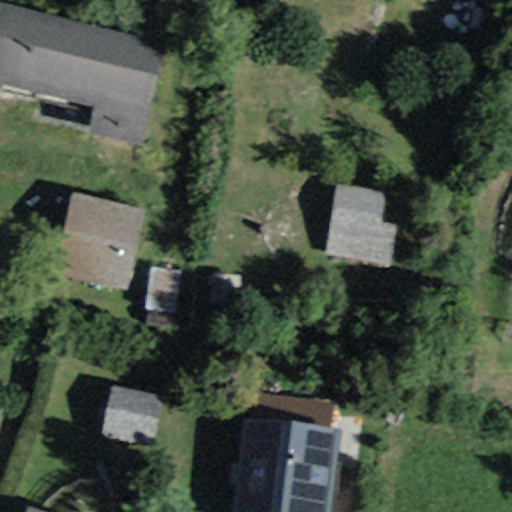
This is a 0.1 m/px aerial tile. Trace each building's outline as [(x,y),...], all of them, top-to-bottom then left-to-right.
[(160,50),(0,20),(0,99),(92,116),(86,151),(139,161),(160,50)] [(380,202),(332,196),(322,261),(384,270),(389,235),(376,233),(380,202)] [(145,216),(63,202),(49,286),(130,300),(145,216)] [(156,438),(164,390),(114,381),(106,430),(156,438)] [(329,511),(336,442),(236,432),(228,511),(329,511)]
